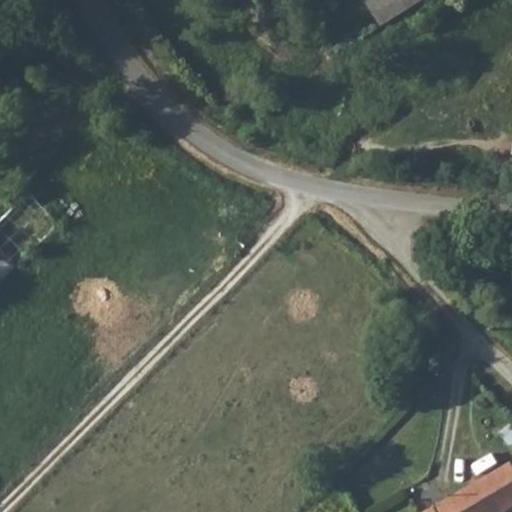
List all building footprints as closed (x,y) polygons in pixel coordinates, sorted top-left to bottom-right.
[(369,0),(383,25),(430,1),(429,0),(369,0)] [(0,285),(63,223),(32,192),(0,222),(0,285)] [(492,472),(511,504),(511,469),(508,463),(492,472)] [(508,511),(511,510),(511,504),(492,472),(463,484),(480,511),(508,511)] [(421,511),(480,511),(463,484),(421,511)]
